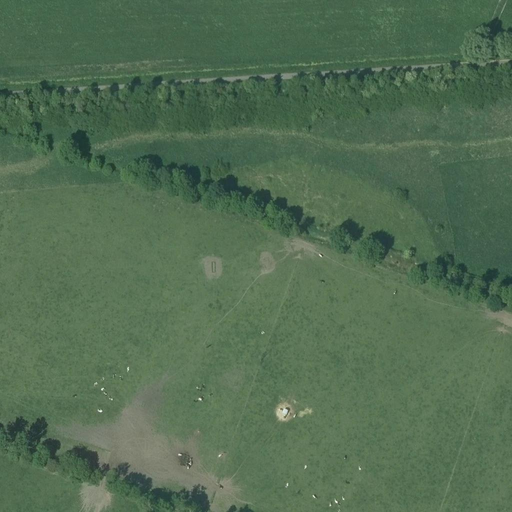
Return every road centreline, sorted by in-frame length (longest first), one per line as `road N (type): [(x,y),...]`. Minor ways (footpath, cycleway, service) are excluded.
road 1 (track): [(511,62),(0,94)]
road 2 (track): [(196,511),(0,441)]
